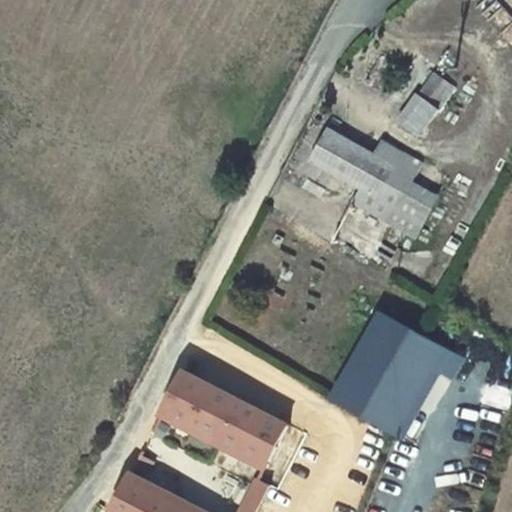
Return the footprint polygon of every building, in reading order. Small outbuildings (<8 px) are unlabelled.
[(420,95),(442,110),(457,88),(434,72),(418,94),(420,95)] [(401,121),(423,137),(442,110),(420,95),(401,121)] [(403,152),(396,165),(376,154),(329,128),(312,159),(365,189),(398,208),(414,181),(423,164),(403,152)] [(383,142),(376,154),(396,165),(403,152),(383,142)] [(414,181),(398,208),(391,224),(416,238),(438,195),(414,181)] [(391,224),(398,208),(365,189),(357,204),(391,224)] [(466,360),(382,313),(335,398),(397,433),(399,435),(437,369),(455,379),(466,360)] [(182,441),(190,427),(251,459),(268,468),(291,423),(256,405),(186,369),(156,427),(182,441)] [(153,463),(141,457),(137,465),(148,471),(153,463)] [(262,479),(268,468),(251,459),(226,504),(223,502),(218,511),(257,511),(272,485),(262,479)] [(112,511),(197,511),(131,478),(112,511)]
